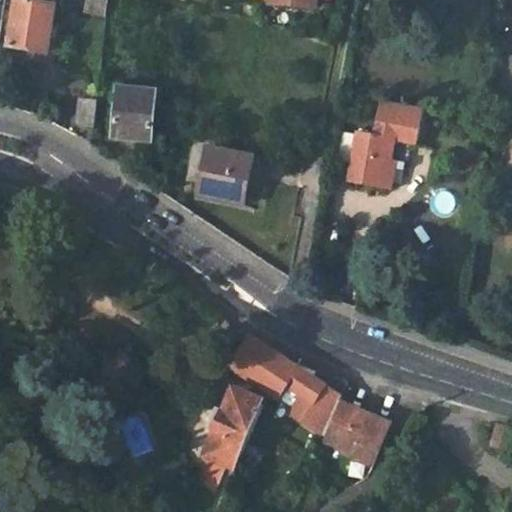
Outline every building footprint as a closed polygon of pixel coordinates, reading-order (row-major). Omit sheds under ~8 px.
[(40,0),(14,0),(12,8),(5,7),(3,20),(10,22),(6,43),(45,49),(53,2),(40,0)] [(106,0),(85,0),(83,9),(104,14),(106,0)] [(165,88),(128,80),(117,130),(134,133),(135,130),(155,134),(165,88)] [(374,128),(357,125),(347,176),(389,184),(395,154),(390,153),(393,133),(416,137),(422,102),(380,94),(374,128)] [(94,125),(97,98),(80,97),(77,123),(94,125)] [(197,180),(195,193),(240,202),(244,182),(252,182),(258,153),(225,147),(227,137),(198,131),(189,179),(197,180)] [(301,365),(303,362),(292,358),(258,336),(239,365),(283,394),(291,381),(307,391),(317,375),(301,365)] [(330,433),(343,402),(353,380),(325,370),(322,369),(317,375),(307,391),(296,410),(330,433)] [(233,394),(209,452),(239,465),(264,407),(233,394)] [(375,462),(392,422),(343,402),(330,433),(326,442),(375,462)] [(511,444),(511,427),(499,424),(493,444),(511,450),(511,444)] [(239,465),(209,452),(196,483),(225,496),(239,465)]
